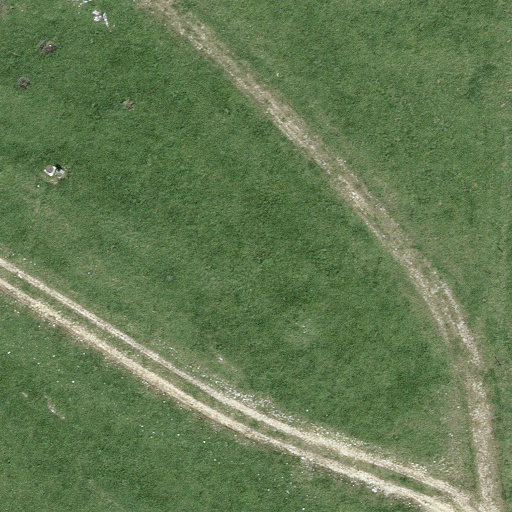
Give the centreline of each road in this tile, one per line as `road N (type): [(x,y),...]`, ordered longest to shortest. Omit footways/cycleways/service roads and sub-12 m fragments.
road 1 (track): [(134,0),(368,225),(442,319),(482,428),(491,511)]
road 2 (track): [(460,511),(444,494),(233,415),(0,268)]
